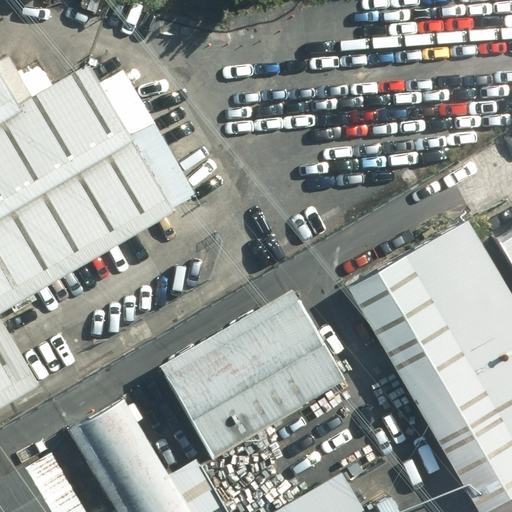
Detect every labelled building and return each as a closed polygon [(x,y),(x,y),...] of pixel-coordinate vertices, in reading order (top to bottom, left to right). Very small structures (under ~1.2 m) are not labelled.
[(0,94),(0,393),(25,379),(0,337),(0,300),(161,204),(73,57),(3,99),(0,94)] [(511,289),(467,215),(347,287),(483,511),(504,511),(511,507),(511,289)] [(511,243),(497,252),(511,276),(511,243)] [(347,385),(293,297),(153,381),(206,469),(347,385)] [(185,511),(121,406),(60,443),(101,511),(185,511)] [(28,451),(0,467),(0,511),(60,511),(63,510),(28,451)] [(361,511),(349,491),(313,511),(361,511)]
